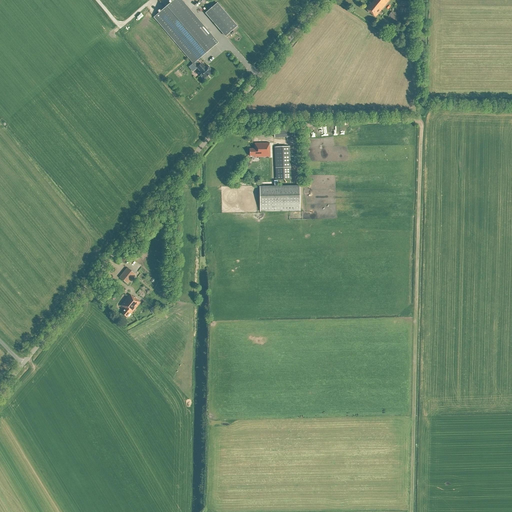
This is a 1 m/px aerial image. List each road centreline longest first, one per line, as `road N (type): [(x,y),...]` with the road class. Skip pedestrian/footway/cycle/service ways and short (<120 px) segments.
road 1 (track): [(411,511),(421,125),(312,124),(294,140),(274,140),(221,122)]
road 2 (tertiary): [(22,363),(322,0)]
road 3 (track): [(419,121),(424,0)]
